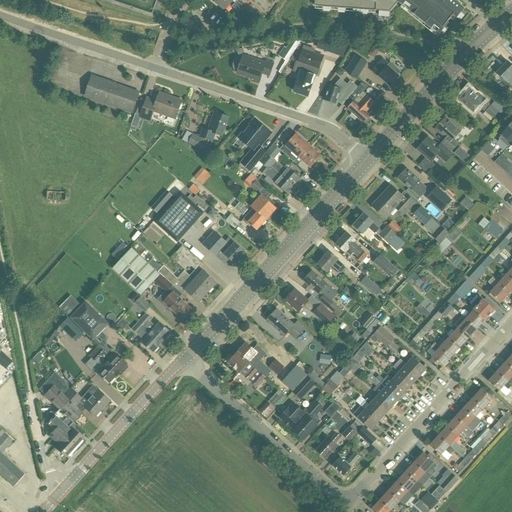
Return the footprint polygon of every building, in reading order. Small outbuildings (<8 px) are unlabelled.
[(230,0),(211,0),(225,11),(232,2),(230,0)] [(315,0),(315,6),(376,11),(376,10),(390,11),(398,2),(438,34),(451,19),(454,21),(464,9),(453,0),(315,0)] [(228,23),(222,30),(226,33),(232,27),(228,23)] [(328,38),(324,50),(331,52),(335,40),(329,38),(328,38)] [(288,61),(301,42),(291,41),(286,49),(283,48),(277,57),(287,63),(288,61)] [(306,46),(300,62),(304,64),(316,68),(318,69),(322,57),(312,53),(313,49),(306,46)] [(381,50),(375,46),(372,51),(378,55),(381,50)] [(266,64),(243,56),(242,58),(240,57),(239,56),(238,57),(236,58),(235,60),(234,61),(233,63),(233,65),(233,67),(234,69),(234,71),(235,71),(238,71),(237,73),(248,77),(248,75),(252,76),(252,78),(260,81),(262,73),(270,76),(274,64),(267,61),(266,64)] [(356,56),(346,71),(357,78),(367,63),(356,56)] [(383,59),(372,71),(378,77),(379,76),(390,86),(399,76),(398,75),(400,72),(393,66),(390,62),(388,64),(383,59)] [(511,65),(508,62),(497,72),(510,85),(511,82),(511,65)] [(298,80),(294,91),(308,96),(312,85),(315,76),(318,69),(316,68),(304,64),(302,71),(298,80)] [(92,76),(85,96),(132,113),(139,93),(92,76)] [(330,86),(325,100),(327,101),(327,103),(333,105),(334,103),(336,104),(337,101),(341,96),(346,101),(357,88),(351,82),(347,86),(341,80),(334,87),(330,86)] [(359,97),(347,109),(364,124),(371,116),(367,112),(375,103),(363,92),(362,93),(357,88),(353,92),(359,97)] [(467,93),(460,99),(474,112),(480,106),(485,110),(490,105),(485,100),(479,94),(478,96),(470,89),(467,93)] [(148,97),(140,117),(150,121),(154,111),(176,119),(182,101),(160,93),(157,100),(148,97)] [(495,101),(486,112),(494,118),(503,108),(495,101)] [(203,128),(200,137),(209,140),(208,142),(208,145),(211,146),(216,134),(222,136),(229,117),(214,112),(208,130),(203,128)] [(446,118),(436,129),(446,139),(442,143),(451,151),(458,143),(453,139),(460,131),(446,118)] [(255,119),(239,138),(253,149),(239,165),(249,173),(261,158),(264,154),(256,148),(263,139),(265,140),(271,133),(255,119)] [(511,124),(499,139),(508,147),(511,144),(511,142),(511,124)] [(193,134),(188,143),(204,151),(208,145),(208,142),(193,134)] [(286,143),(281,149),(282,150),(281,151),(294,162),(309,145),(296,134),(293,139),(288,145),(286,143)] [(428,137),(417,149),(431,161),(437,154),(446,162),(454,153),(451,151),(442,143),(438,147),(428,137)] [(488,157),(495,148),(488,142),(481,150),(488,157)] [(264,154),(261,158),(266,163),(264,165),(270,170),(273,167),(277,162),(274,160),(281,151),(282,150),(281,149),(273,143),(264,154)] [(321,155),(309,145),(294,162),(309,175),(314,170),(311,167),(321,155)] [(502,155),(494,162),(500,168),(508,160),(502,155)] [(277,162),(273,167),(296,187),(299,183),(298,182),(301,178),(289,168),(286,170),(277,162)] [(264,165),(259,171),(265,176),(266,175),(270,170),(264,165)] [(270,170),(266,175),(288,193),(291,190),(292,191),(296,187),(273,167),(270,170)] [(200,181),(208,172),(202,168),(194,176),(200,181)] [(407,169),(398,178),(411,190),(412,189),(415,192),(423,184),(419,181),(420,180),(407,169)] [(251,174),(245,181),(255,190),(259,193),(263,189),(265,188),(256,180),(257,179),(251,174)] [(47,183),(46,200),(65,201),(66,192),(62,192),(63,184),(47,183)] [(196,195),(200,190),(193,184),(189,189),(196,195)] [(391,185),(372,206),(386,218),(396,207),(403,215),(413,205),(401,194),(391,185)] [(436,186),(427,196),(442,210),(451,200),(436,186)] [(183,194),(156,223),(177,243),(204,214),(183,194)] [(206,194),(204,199),(211,203),(214,198),(206,194)] [(262,195),(251,207),(254,209),(258,212),(266,220),(275,210),(277,208),(274,205),(275,204),(268,197),(266,198),(262,195)] [(466,197),(460,203),(468,211),(474,204),(466,197)] [(421,207),(414,214),(425,224),(426,224),(431,217),(421,207)] [(246,217),(243,220),(250,227),(251,225),(257,230),(266,220),(254,209),(246,217)] [(232,213),(226,220),(236,228),(241,221),(232,213)] [(356,226),(352,230),(364,242),(370,236),(371,237),(381,226),(374,220),(372,222),(364,214),(354,225),(356,226)] [(431,217),(426,224),(435,232),(432,235),(440,243),(449,233),(432,217),(431,217)] [(484,217),(478,225),(495,239),(503,230),(496,224),(491,220),(489,222),(484,217)] [(388,226),(379,235),(388,243),(396,234),(388,226)] [(462,233),(456,227),(452,232),(458,238),(462,233)] [(214,232),(203,244),(215,255),(220,249),(225,254),(235,263),(245,252),(235,243),(229,238),(225,242),(214,232)] [(347,233),(337,244),(350,256),(354,252),(358,255),(356,258),(361,262),(368,255),(354,242),(356,241),(347,233)] [(506,237),(497,247),(501,251),(510,241),(506,237)] [(405,238),(397,247),(400,250),(409,241),(405,238)] [(446,238),(435,250),(441,255),(452,243),(446,238)] [(416,249),(422,254),(424,251),(426,250),(420,245),(416,249)] [(183,246),(177,252),(197,269),(190,276),(208,292),(217,282),(203,270),(199,267),(202,263),(183,246)] [(497,247),(488,256),(493,260),(494,259),(499,253),(501,251),(497,247)] [(132,249),(113,269),(141,295),(154,280),(162,287),(167,281),(132,249)] [(329,252),(319,264),(327,271),(333,265),(342,273),(346,268),(337,260),(338,259),(329,252)] [(499,253),(494,259),(501,266),(506,260),(499,253)] [(381,255),(374,262),(389,276),(392,272),(395,268),(381,255)] [(488,256),(480,265),(485,269),(493,260),(488,256)] [(480,265),(469,278),(475,283),(486,270),(485,269),(480,265)] [(208,292),(190,276),(185,271),(178,279),(164,266),(159,272),(173,286),(183,294),(186,290),(199,302),(208,292)] [(312,271),(304,280),(318,293),(315,297),(319,301),(328,307),(339,317),(343,312),(330,299),(336,293),(312,271)] [(430,272),(422,278),(426,284),(434,278),(430,272)] [(499,275),(495,279),(499,283),(510,293),(511,290),(511,277),(507,273),(503,279),(502,279),(499,275)] [(366,276),(360,283),(377,296),(379,294),(381,296),(385,292),(366,276)] [(493,277),(488,282),(494,288),(490,292),(501,302),(510,293),(499,283),(495,279),(493,277)] [(467,280),(456,292),(460,296),(471,284),(467,280)] [(183,294),(173,286),(173,287),(167,281),(162,287),(170,295),(164,302),(183,319),(192,310),(179,298),(183,294)] [(295,289),(286,299),(299,311),(303,307),(309,312),(314,307),(295,289)] [(456,292),(447,302),(451,306),(460,296),(456,292)] [(479,296),(470,305),(475,309),(485,319),(494,310),(483,300),(479,296)] [(141,297),(135,303),(145,312),(150,306),(141,297)] [(101,318),(87,305),(84,302),(71,315),(68,318),(92,340),(102,329),(101,318)] [(447,302),(438,311),(443,315),(451,306),(447,302)] [(321,305),(314,313),(327,325),(335,317),(321,305)] [(277,309),(267,320),(285,336),(289,332),(296,338),(306,328),(298,321),(295,324),(277,309)] [(475,309),(466,319),(477,329),(485,319),(475,309)] [(438,311),(430,321),(434,324),(443,315),(438,311)] [(146,314),(139,322),(162,342),(171,332),(160,323),(157,326),(150,320),(151,319),(146,314)] [(66,318),(58,327),(74,342),(82,334),(66,318)] [(371,324),(366,319),(361,324),(367,329),(371,324)] [(457,321),(454,325),(457,328),(468,338),(477,329),(466,319),(461,324),(457,321)] [(430,321),(421,330),(425,334),(434,324),(430,321)] [(139,322),(132,329),(144,340),(142,342),(153,352),(162,342),(139,322)] [(124,328),(118,323),(115,326),(121,331),(124,328)] [(380,327),(373,335),(378,339),(387,346),(394,338),(380,327)] [(457,328),(449,338),(460,348),(468,338),(457,328)] [(421,330),(413,339),(417,343),(425,334),(421,330)] [(356,333),(351,338),(355,342),(360,337),(356,333)] [(449,338),(440,347),(451,357),(460,348),(449,338)] [(435,342),(430,347),(436,352),(431,357),(443,367),(451,357),(440,347),(435,342)] [(242,348),(238,352),(249,362),(266,378),(270,373),(272,371),(260,361),(267,354),(257,345),(254,349),(247,343),(246,343),(245,343),(243,343),(241,345),(241,347),(242,348)] [(360,350),(365,354),(367,356),(368,355),(369,356),(373,352),(373,349),(366,343),(360,350)] [(100,349),(96,354),(117,374),(126,364),(110,349),(106,354),(100,349)] [(1,352),(0,352),(0,365),(4,369),(11,361),(1,352)] [(238,352),(229,362),(257,387),(266,378),(238,352)] [(32,359),(38,364),(43,358),(38,353),(32,359)] [(410,361),(406,364),(419,377),(427,369),(410,353),(406,357),(410,361)] [(96,354),(91,359),(101,368),(97,372),(109,383),(117,374),(96,354)] [(320,354),(319,363),(330,364),(331,356),(320,354)] [(346,365),(351,370),(355,373),(361,365),(353,358),(346,365)] [(393,367),(399,372),(413,384),(419,377),(406,364),(400,359),(393,367)] [(276,360),(269,367),(278,375),(284,368),(276,360)] [(511,367),(506,362),(497,371),(511,384),(511,383),(511,367)] [(337,371),(330,378),(338,385),(341,382),(339,381),(343,377),(337,371)] [(511,384),(497,371),(488,381),(499,391),(504,386),(509,390),(511,385),(511,384)] [(399,372),(392,380),(406,392),(413,384),(399,372)] [(371,373),(367,378),(377,387),(373,390),(379,395),(392,407),(399,399),(380,382),(376,378),(371,373)] [(62,394),(69,388),(68,387),(55,374),(40,390),(45,395),(44,396),(59,410),(73,422),(82,412),(75,406),(74,406),(70,402),(62,394)] [(82,380),(85,388),(94,384),(90,376),(82,380)] [(290,392),(297,384),(287,376),(281,384),(290,392)] [(307,376),(292,392),(300,399),(315,383),(307,376)] [(330,379),(322,388),(328,394),(336,385),(330,379)] [(383,379),(380,382),(399,399),(406,392),(392,380),(392,379),(388,383),(383,379)] [(239,387),(235,381),(229,385),(233,391),(239,387)] [(81,399),(79,402),(83,405),(86,408),(95,416),(100,411),(98,409),(108,399),(97,390),(92,385),(80,398),(81,399)] [(81,399),(70,389),(69,388),(62,394),(70,402),(74,406),(75,406),(81,399)] [(482,388),(474,398),(484,408),(493,398),(482,388)] [(278,390),(268,401),(276,408),(286,397),(278,390)] [(379,395),(372,402),(385,414),(392,407),(379,395)] [(367,398),(360,406),(378,422),(385,414),(372,402),(367,398)] [(474,398),(465,407),(476,417),(484,408),(474,398)] [(309,413),(294,431),(303,439),(319,421),(314,416),(322,407),(315,401),(307,411),(309,413)] [(340,407),(335,402),(332,405),(337,410),(340,407)] [(293,403),(280,417),(291,428),(299,419),(305,413),(293,403)] [(360,406),(353,413),(371,430),(378,422),(360,406)] [(465,407),(456,417),(467,426),(470,429),(474,425),(471,422),(476,417),(465,407)] [(59,410),(47,424),(54,431),(49,436),(58,444),(55,447),(65,457),(82,438),(69,426),(73,422),(59,410)] [(503,417),(499,421),(503,425),(511,415),(508,412),(507,413),(504,410),(503,412),(502,410),(500,412),(502,413),(501,415),(503,417)] [(456,417),(448,426),(459,436),(462,432),(469,438),(474,433),(470,429),(467,426),(456,417)] [(355,421),(350,426),(357,433),(362,428),(355,421)] [(499,421),(490,431),(495,434),(503,425),(499,421)] [(448,426),(439,435),(450,445),(454,441),(459,436),(448,426)] [(350,427),(343,435),(349,440),(356,433),(350,427)] [(487,427),(478,437),(482,440),(486,444),(495,434),(490,431),(487,427)] [(366,429),(360,435),(371,445),(376,438),(366,429)] [(0,475),(13,487),(24,475),(1,454),(13,441),(5,433),(4,433),(0,437),(0,475)] [(328,437),(316,450),(326,459),(337,446),(335,444),(341,438),(336,433),(330,439),(328,437)] [(439,435),(430,445),(441,455),(446,449),(449,452),(453,448),(450,445),(439,435)] [(482,440),(473,449),(477,453),(486,444),(482,440)] [(450,445),(453,448),(463,456),(466,452),(457,444),(454,441),(450,445)] [(374,446),(369,451),(373,455),(378,451),(374,446)] [(473,449),(465,459),(469,463),(477,453),(473,449)] [(341,457),(333,465),(343,475),(360,457),(355,452),(346,462),(341,457)] [(419,458),(415,462),(426,472),(429,475),(430,476),(433,473),(435,472),(432,469),(437,465),(424,453),(423,453),(422,452),(418,456),(419,458)] [(465,459),(456,468),(460,472),(469,463),(465,459)] [(415,462),(406,471),(417,481),(420,484),(422,486),(430,476),(429,475),(426,472),(415,462)] [(406,471),(398,481),(408,491),(412,494),(420,484),(417,481),(406,471)] [(441,487),(444,490),(447,493),(459,481),(449,471),(444,476),(448,480),(441,486),(441,487)] [(393,482),(388,487),(390,489),(389,490),(400,500),(405,505),(413,495),(412,494),(408,491),(398,481),(395,484),(393,482)] [(440,485),(432,495),(436,498),(444,490),(441,487),(441,486),(440,485)] [(389,490),(380,500),(391,509),(400,500),(389,490)] [(432,495),(423,504),(428,508),(436,498),(432,495)] [(380,500),(372,509),(375,511),(393,511),(391,509),(380,500)]
